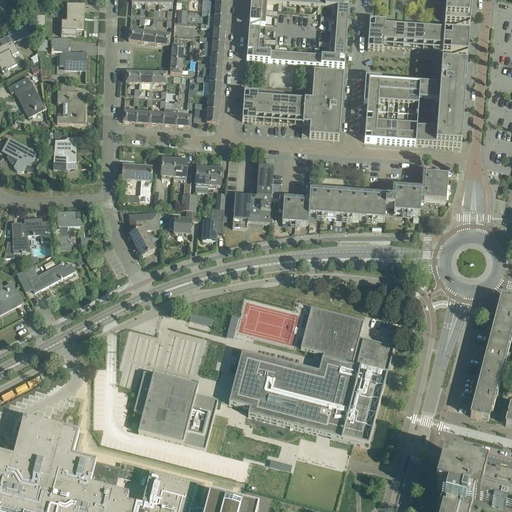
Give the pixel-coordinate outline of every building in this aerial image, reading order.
[(274,0),(274,5),(278,5),(277,13),(281,14),(282,5),(299,7),(299,0),(274,0)] [(299,0),(299,7),(317,8),(317,16),(320,17),(321,8),(325,9),(325,0),(299,0)] [(333,0),(325,0),(325,9),(332,9),(348,10),(349,1),(333,0)] [(445,0),(444,24),(470,25),(471,0),(445,0)] [(251,3),(250,14),(266,15),(266,12),(267,4),(251,3)] [(211,11),(210,17),(214,17),(226,18),(227,5),(215,4),(211,4),(211,11)] [(61,32),(61,38),(76,38),(76,32),(84,32),(84,23),(82,22),(83,5),(67,5),(66,9),(68,9),(68,22),(61,22),(61,32)] [(332,19),(331,21),(347,23),(348,10),(332,9),(332,19)] [(249,25),(249,31),(260,32),(260,26),(265,26),(266,17),(271,18),(272,13),(266,12),(266,15),(250,14),(249,25)] [(207,26),(207,30),(213,31),(225,32),(226,18),(214,17),(210,17),(208,17),(207,26)] [(326,19),(326,23),(328,23),(328,34),(331,34),(347,35),(347,23),(331,21),(332,19),(326,19)] [(142,44),(155,46),(156,35),(157,21),(153,21),(153,28),(150,30),(143,29),(143,33),(142,44)] [(385,27),(385,24),(369,23),(368,37),(384,38),(385,27)] [(30,35),(25,26),(8,34),(9,36),(12,41),(14,44),(30,35)] [(384,38),(383,48),(393,49),(394,28),(385,27),(384,38)] [(394,28),(393,49),(403,50),(404,29),(394,28)] [(403,50),(413,51),(414,29),(404,29),(403,50)] [(424,30),(414,29),(413,51),(423,51),(424,30)] [(424,30),(423,51),(432,52),(434,31),(424,30)] [(130,31),(128,42),(142,44),(143,33),(132,32),(130,31)] [(213,31),(212,44),(224,45),(225,32),(213,31)] [(249,31),(248,42),(264,44),(264,46),(269,46),(270,42),(264,41),(265,32),(260,32),(249,31)] [(442,53),(443,53),(444,42),(444,32),(434,31),(432,52),(442,53)] [(444,32),(444,42),(469,44),(469,34),(444,32)] [(324,44),(324,49),(329,49),(330,47),(346,48),(347,35),(331,34),(330,44),(324,44)] [(155,46),(169,47),(170,36),(156,35),(155,46)] [(0,41),(2,46),(0,47),(0,68),(2,73),(17,65),(13,56),(18,53),(14,44),(12,41),(9,36),(0,40),(0,41)] [(368,37),(367,51),(383,52),(383,48),(384,38),(368,37)] [(248,42),(247,53),(263,54),(264,46),(264,44),(248,42)] [(468,55),(469,44),(444,42),(443,53),(468,55)] [(204,44),(204,52),(205,53),(205,57),(207,57),(211,58),(223,58),(224,45),(212,44),(206,44),(204,44)] [(270,54),(270,64),(295,65),(296,56),(278,55),(279,47),(275,47),(274,55),(270,54)] [(329,59),(345,60),(346,48),(330,47),(329,49),(329,59)] [(67,48),(57,48),(51,48),(51,55),(60,55),(60,68),(66,68),(66,71),(86,72),(86,55),(67,54),(67,48)] [(172,48),(171,61),(182,62),(183,48),(172,48)] [(296,56),(295,65),(321,67),(321,58),(317,58),(318,50),(314,50),(314,58),(296,56)] [(247,53),(246,62),(270,64),(270,54),(263,54),(247,53)] [(211,58),(210,71),(222,72),(223,58),(211,58)] [(321,58),(321,67),(344,69),(345,60),(329,59),(321,58)] [(170,75),(181,76),(182,62),(171,61),(170,75)] [(379,89),(375,138),(415,141),(415,146),(440,148),(441,140),(449,141),(453,89),(451,89),(452,85),(454,85),(455,81),(465,81),(467,63),(442,61),(440,88),(419,86),(419,92),(379,89)] [(203,70),(203,77),(210,78),(209,84),(221,85),(222,72),(210,71),(204,70),(203,70)] [(126,74),(126,85),(139,85),(139,74),(126,74)] [(139,85),(139,91),(152,91),(152,86),(153,74),(139,74),(139,85)] [(153,74),(152,86),(166,86),(167,80),(167,75),(153,74)] [(302,138),(309,138),(309,139),(339,141),(343,77),(313,75),(312,99),(311,103),(304,102),(303,127),(302,127),(301,138),(301,139),(302,139),(302,138)] [(45,111),(45,110),(28,79),(8,89),(11,95),(15,93),(29,120),(45,111)] [(381,83),(381,80),(365,79),(364,92),(379,93),(380,83),(381,83)] [(204,84),(203,97),(208,98),(220,99),(221,85),(209,84),(204,84)] [(367,106),(378,107),(378,104),(379,93),(364,92),(363,105),(367,106)] [(57,126),(85,126),(85,102),(82,102),(82,94),(58,93),(57,105),(64,105),(64,102),(68,102),(68,119),(57,119),(57,126)] [(257,95),(244,94),(243,108),(256,109),(257,95)] [(265,99),(257,99),(257,95),(256,109),(255,124),(263,124),(265,99)] [(208,109),(207,111),(219,112),(220,99),(208,98),(208,109)] [(265,99),(263,124),(271,125),(273,100),(265,99)] [(279,125),(281,101),(273,100),(271,125),(279,125)] [(289,101),(281,101),(279,125),(287,126),(289,101)] [(289,101),(287,126),(295,126),(296,102),(289,101)] [(303,127),(304,102),(296,102),(295,126),(302,127),(303,127)] [(365,124),(377,125),(377,124),(378,114),(378,107),(367,106),(365,124)] [(243,108),(242,123),(255,124),(256,109),(243,108)] [(164,116),(163,127),(176,128),(177,117),(178,112),(164,111),(164,116)] [(207,111),(206,125),(218,126),(219,112),(207,111)] [(123,113),(123,124),(136,125),(137,114),(123,113)] [(137,114),(136,125),(150,126),(151,115),(137,114)] [(151,115),(150,126),(163,127),(164,116),(151,115)] [(177,117),(176,128),(190,129),(191,118),(177,117)] [(377,125),(365,124),(364,144),(375,144),(377,125)] [(9,141),(3,153),(8,156),(7,159),(12,166),(12,165),(15,167),(13,169),(17,174),(22,174),(24,172),(27,173),(27,174),(35,174),(37,171),(36,171),(37,164),(37,155),(38,150),(30,151),(9,141)] [(66,172),(66,170),(76,170),(76,164),(77,164),(75,147),(79,147),(79,141),(65,142),(55,143),(53,171),(66,172)] [(162,161),(161,180),(169,181),(169,179),(173,179),(175,162),(162,161)] [(173,179),(173,181),(186,182),(187,163),(175,162),(173,179)] [(123,168),(122,181),(141,183),(140,198),(128,198),(127,204),(140,205),(140,204),(149,205),(151,176),(152,170),(145,170),(135,169),(129,168),(123,168)] [(251,191),(250,198),(256,199),(271,200),(271,199),(272,186),(273,179),(273,174),(273,169),(269,169),(265,168),(258,168),(257,185),(257,191),(257,192),(251,191)] [(208,188),(209,170),(197,169),(195,194),(207,195),(208,188)] [(208,188),(207,195),(208,190),(215,191),(216,188),(220,188),(222,171),(209,170),(208,188)] [(279,204),(278,208),(283,208),(282,225),(308,227),(309,218),(384,224),(385,209),(394,209),(393,215),(420,217),(421,203),(423,203),(423,204),(424,204),(436,204),(446,205),(446,198),(448,179),(446,179),(441,179),(436,178),(430,178),(431,173),(422,173),(422,177),(421,192),(418,192),(392,190),(392,198),(386,197),(386,199),(307,193),(306,201),(284,200),(279,199),(279,200),(279,204)] [(154,210),(161,211),(162,195),(155,195),(154,210)] [(183,196),(181,212),(186,212),(189,213),(190,197),(183,196)] [(217,196),(216,211),(223,212),(224,196),(217,196)] [(190,197),(189,213),(191,213),(196,213),(197,197),(190,197)] [(235,197),(232,230),(242,231),(247,231),(247,228),(262,229),(263,227),(269,227),(271,204),(271,200),(256,199),(250,198),(235,197)] [(203,222),(202,242),(216,243),(217,235),(222,235),(223,212),(216,211),(211,211),(211,223),(203,222)] [(170,222),(170,230),(174,230),(174,234),(190,236),(191,222),(190,222),(190,220),(193,221),(193,224),(198,224),(199,213),(196,213),(191,213),(189,213),(186,212),(186,215),(185,222),(174,221),(174,222),(170,222)] [(64,214),(57,214),(57,229),(59,229),(59,232),(59,253),(68,253),(74,253),(74,244),(68,244),(67,232),(80,232),(80,229),(84,229),(83,214),(64,214)] [(157,216),(130,218),(131,236),(132,236),(139,233),(139,232),(144,232),(158,231),(157,216)] [(21,226),(12,227),(12,241),(16,241),(17,247),(28,247),(28,238),(41,237),(41,244),(50,243),(49,230),(42,230),(42,222),(35,223),(35,222),(33,221),(31,222),(31,223),(24,223),(24,228),(21,228),(21,226)] [(131,236),(130,236),(142,259),(154,253),(151,246),(153,244),(150,239),(148,240),(144,232),(139,232),(139,233),(132,236),(131,236)] [(93,239),(81,240),(81,252),(93,252),(93,239)] [(6,248),(2,261),(13,261),(13,257),(20,256),(20,257),(24,257),(24,256),(29,256),(28,247),(17,247),(16,241),(12,241),(12,244),(7,244),(7,248),(6,248)] [(71,265),(66,268),(64,264),(38,278),(33,268),(17,277),(26,294),(32,291),(35,295),(75,274),(71,265)] [(0,316),(22,305),(12,286),(3,290),(0,284),(0,316)] [(511,302),(501,300),(490,339),(508,344),(511,330),(511,302)] [(203,341),(210,308),(205,307),(198,340),(203,341)] [(241,355),(228,406),(249,411),(247,418),(368,449),(388,373),(364,367),(363,372),(352,369),(364,323),(311,309),(300,350),(319,355),(323,356),(318,374),(314,373),(241,355)] [(490,339),(480,378),(498,383),(508,344),(490,339)] [(360,350),(356,365),(364,367),(388,373),(390,366),(394,349),(380,345),(363,341),(361,345),(366,347),(365,351),(360,350)] [(144,375),(134,413),(143,416),(138,434),(205,452),(217,403),(206,400),(205,401),(195,399),(196,397),(198,389),(196,388),(190,386),(189,387),(144,375)] [(488,423),(498,383),(480,378),(470,418),(488,423)] [(0,511),(255,511),(209,500),(205,511),(191,511),(197,490),(173,484),(150,478),(142,508),(127,505),(129,497),(113,493),(117,479),(121,480),(132,483),(136,469),(128,467),(120,465),(119,472),(111,470),(112,468),(96,464),(72,457),(78,434),(23,420),(22,425),(13,459),(0,455),(0,511)] [(437,511),(511,511),(511,509),(511,481),(442,463),(434,494),(442,496),(437,511)]
